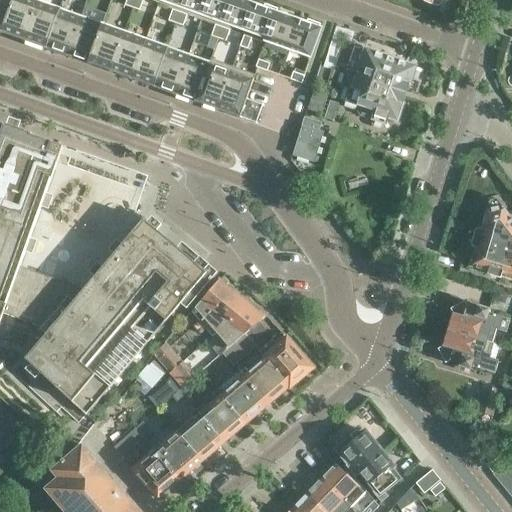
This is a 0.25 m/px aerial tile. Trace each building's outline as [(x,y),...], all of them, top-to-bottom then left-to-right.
[(0,0),(0,33),(1,34),(13,0),(0,0)] [(23,41),(37,2),(30,0),(13,0),(1,34),(23,41)] [(132,8),(134,0),(126,0),(124,5),(132,8)] [(139,11),(142,0),(134,0),(132,8),(139,11)] [(202,15),(207,0),(183,0),(181,8),(202,15)] [(224,23),(232,0),(207,0),(202,15),(224,23)] [(245,31),(254,5),(239,0),(232,0),(224,23),(245,31)] [(44,49),(58,10),(37,2),(23,41),(44,49)] [(266,42),(276,13),(277,9),(264,4),(263,8),(254,5),(245,31),(266,38),(265,41),(266,42)] [(66,57),(80,18),(58,10),(44,49),(66,57)] [(175,24),(179,12),(172,10),(168,21),(175,24)] [(182,26),(186,15),(179,12),(175,24),(182,26)] [(287,49),(297,21),(276,13),(266,42),(287,49)] [(88,64),(102,25),(80,18),(66,57),(88,64)] [(310,58),(320,29),(319,28),(320,24),(307,20),(306,24),(297,21),(287,49),(310,58)] [(109,72),(123,33),(102,25),(88,64),(109,72)] [(218,39),(222,28),(215,25),(211,36),(218,39)] [(325,67),(333,70),(336,61),(342,41),(350,44),(354,33),(336,27),(333,39),(327,58),(325,67)] [(225,42),(229,30),(222,28),(218,39),(225,42)] [(131,80),(145,41),(123,33),(109,72),(131,80)] [(247,49),(251,38),(243,35),(239,47),(247,49)] [(152,88),(166,49),(145,41),(131,80),(152,88)] [(355,79),(395,91),(396,88),(405,91),(407,84),(406,84),(406,82),(411,79),(414,70),(411,65),(364,49),(364,51),(353,47),(345,71),(356,74),(355,77),(355,79)] [(174,95),(188,56),(166,49),(152,88),(174,95)] [(195,103),(211,59),(210,59),(208,64),(188,56),(174,95),(195,103)] [(217,111),(232,67),(211,59),(195,103),(217,111)] [(255,67),(257,68),(266,71),(269,64),(258,60),(255,67)] [(333,70),(325,67),(321,66),(316,80),(330,85),(335,70),(333,70)] [(246,99),(255,75),(232,67),(217,111),(239,119),(239,118),(246,99)] [(303,79),(304,76),(292,72),(290,80),(301,84),(303,79)] [(355,79),(355,77),(348,74),(344,87),(349,89),(345,101),(356,106),(374,112),(372,118),(374,122),(382,124),(386,122),(387,119),(393,121),(398,119),(401,110),(398,106),(399,103),(401,104),(403,97),(394,94),(395,91),(355,79)] [(314,90),(307,109),(321,114),(328,95),(314,90)] [(330,101),(324,118),(333,121),(338,103),(330,101)] [(302,125),(292,156),(314,163),(324,132),(319,131),(322,123),(304,117),(302,125)] [(0,344),(15,350),(20,354),(81,411),(201,271),(133,215),(129,211),(141,173),(0,123),(0,344)] [(480,227),(477,228),(500,235),(499,239),(511,243),(505,261),(511,263),(511,222),(500,207),(499,207),(495,200),(489,201),(487,208),(481,227),(480,227)] [(511,279),(511,263),(505,261),(511,243),(499,239),(500,235),(480,229),(477,228),(475,230),(471,242),(473,247),(475,248),(469,267),(488,273),(487,275),(501,279),(502,276),(511,279)] [(204,320),(233,295),(218,283),(195,310),(204,320)] [(496,288),(492,300),(505,304),(508,292),(496,288)] [(213,338),(248,308),(233,295),(204,320),(194,328),(200,335),(206,330),(213,338)] [(453,314),(448,331),(498,348),(499,346),(492,344),(496,331),(505,333),(509,321),(487,314),(488,311),(477,307),(476,311),(466,308),(464,303),(451,309),(453,314)] [(218,357),(221,354),(243,335),(257,322),(262,319),(248,308),(213,338),(218,344),(212,349),(218,357)] [(243,335),(253,346),(268,333),(257,322),(243,335)] [(498,348),(448,331),(443,347),(437,350),(444,364),(450,361),(460,364),(458,369),(469,372),(471,367),(486,372),(494,374),(498,361),(494,360),(498,348)] [(255,348),(253,346),(243,335),(221,354),(233,367),(255,348)] [(263,358),(288,387),(289,388),(312,369),(283,336),(279,340),(282,343),(263,358)] [(166,343),(155,356),(182,387),(195,377),(166,343)] [(288,387),(263,358),(248,372),(250,375),(245,380),(266,405),(288,387)] [(136,378),(149,390),(164,374),(149,362),(136,378)] [(170,378),(146,397),(155,409),(179,389),(170,378)] [(220,395),(245,424),(266,405),(245,380),(239,385),(237,381),(220,395)] [(511,385),(504,383),(500,395),(511,398),(511,395),(511,385)] [(493,417),(500,391),(483,387),(476,412),(493,417)] [(179,390),(172,397),(179,406),(187,399),(179,390)] [(245,424),(220,395),(203,409),(206,413),(201,417),(223,443),(245,424)] [(459,406),(450,414),(458,423),(467,415),(459,406)] [(135,428),(117,408),(95,427),(112,447),(135,428)] [(194,418),(177,432),(201,461),(223,443),(201,417),(196,411),(191,415),(194,418)] [(134,429),(113,446),(122,456),(143,438),(134,429)] [(362,473),(382,455),(364,433),(363,433),(361,430),(359,432),(356,432),(351,436),(351,440),(348,441),(349,442),(338,451),(349,464),(346,466),(355,478),(362,473)] [(158,454),(180,480),(201,461),(177,432),(161,446),(163,449),(158,454)] [(61,453),(37,473),(42,480),(27,493),(34,502),(46,492),(63,511),(137,511),(131,504),(132,502),(114,481),(113,482),(82,446),(81,447),(78,444),(64,456),(61,453)] [(158,498),(180,480),(158,454),(153,458),(150,455),(133,469),(158,498)] [(392,467),(382,455),(362,473),(367,480),(364,482),(381,502),(388,497),(383,491),(397,479),(388,469),(392,467)] [(511,499),(511,459),(492,475),(511,499)] [(320,480),(350,508),(364,493),(334,465),(320,480)] [(346,511),(350,508),(320,480),(306,494),(325,511),(346,511)] [(435,497),(445,489),(440,483),(430,491),(435,497)] [(407,504),(415,495),(410,489),(401,499),(407,504)] [(325,511),(306,494),(293,509),(296,511),(325,511)]
